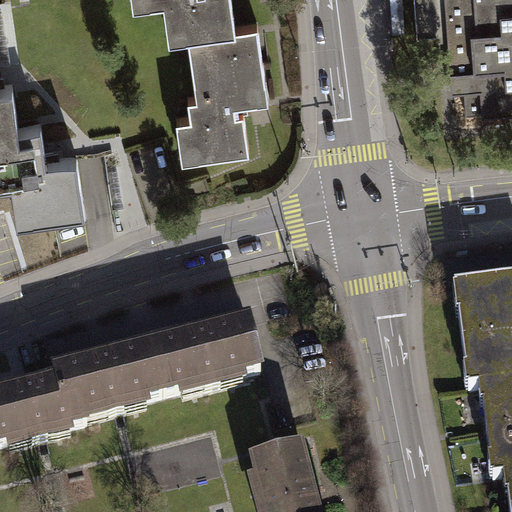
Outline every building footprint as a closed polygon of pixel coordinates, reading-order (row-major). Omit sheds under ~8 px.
[(133,0),(134,7),(165,3),(171,40),(192,37),(237,31),(232,0),(133,0)] [(511,0),(412,0),(415,35),(449,33),(452,72),(453,95),(463,95),(464,117),(511,114),(511,0)] [(237,31),(192,37),(201,99),(191,101),(194,120),(180,122),(186,164),(250,155),(244,112),(233,114),(232,106),(269,100),(259,28),(237,31)] [(0,151),(21,148),(19,130),(13,88),(0,89),(0,151)] [(42,127),(19,130),(21,148),(0,151),(0,179),(2,191),(16,189),(21,225),(85,216),(78,160),(47,164),(42,127)] [(467,394),(480,392),(511,387),(511,288),(454,296),(457,321),(460,321),(468,374),(464,374),(467,394)] [(205,347),(153,361),(166,411),(180,408),(182,415),(248,397),(246,390),(263,386),(249,335),(205,347)] [(115,370),(58,385),(60,393),(71,436),(88,432),(89,438),(150,422),(148,416),(166,411),(153,361),(115,370)] [(511,387),(480,392),(482,410),(485,409),(492,463),(489,463),(492,483),(505,481),(511,480),(511,387)] [(29,401),(0,408),(0,470),(60,454),(58,447),(73,443),(71,436),(60,393),(29,401)] [(315,511),(299,450),(249,463),(253,479),(246,481),(254,511),(315,511)]
